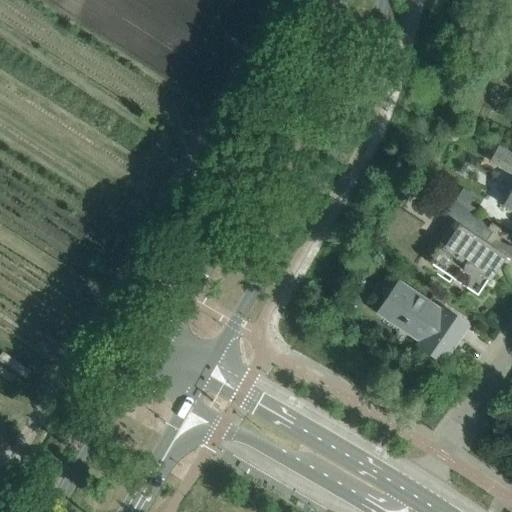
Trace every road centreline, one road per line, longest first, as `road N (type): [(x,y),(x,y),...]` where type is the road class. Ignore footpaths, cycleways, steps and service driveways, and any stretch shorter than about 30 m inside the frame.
road 1 (tertiary): [(217,365),(366,77),(384,0)]
road 2 (tertiary): [(346,0),(159,331)]
road 3 (secondary): [(416,484),(217,365)]
road 4 (secondary): [(199,406),(372,511)]
road 5 (secondary): [(136,368),(52,511)]
road 6 (residential): [(511,344),(440,452)]
road 7 (secondary): [(134,511),(199,406)]
